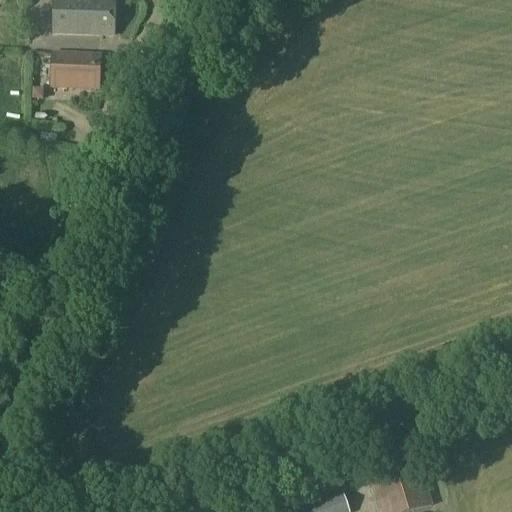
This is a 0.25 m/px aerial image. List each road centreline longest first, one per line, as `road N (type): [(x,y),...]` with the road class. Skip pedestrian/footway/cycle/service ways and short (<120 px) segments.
road 1 (track): [(179,0),(126,82),(61,217),(0,466)]
road 2 (track): [(511,407),(194,511)]
